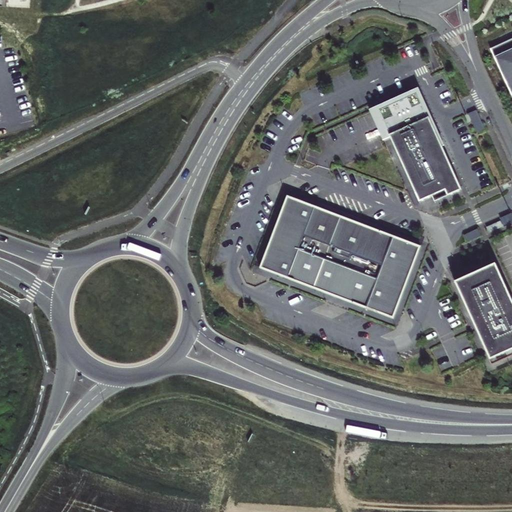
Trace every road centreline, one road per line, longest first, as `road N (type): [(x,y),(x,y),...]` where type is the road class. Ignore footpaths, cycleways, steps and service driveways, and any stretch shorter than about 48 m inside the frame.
road 1 (primary): [(147,372),(198,370),(410,430),(511,429)]
road 2 (primary): [(511,420),(409,411),(321,388),(214,342),(190,308)]
road 3 (unclassified): [(0,169),(203,68),(223,67),(244,80)]
road 4 (track): [(511,507),(356,501),(344,493),(339,469),(341,415)]
road 5 (secondary): [(244,80),(156,216),(106,249)]
road 6 (secondary): [(185,284),(179,251),(189,211),(222,137),(256,87)]
road 7 (tertiary): [(5,511),(64,428),(131,375)]
road 8 (tertiary): [(68,340),(56,401),(5,511)]
road 9 (secondary): [(256,87),(334,14),(370,2),(402,4)]
